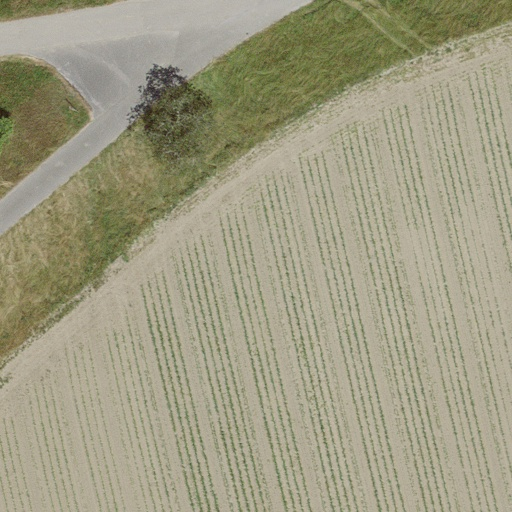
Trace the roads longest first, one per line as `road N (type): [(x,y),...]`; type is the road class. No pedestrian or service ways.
road 1 (unclassified): [(253,0),(0,224)]
road 2 (residential): [(189,0),(0,40)]
